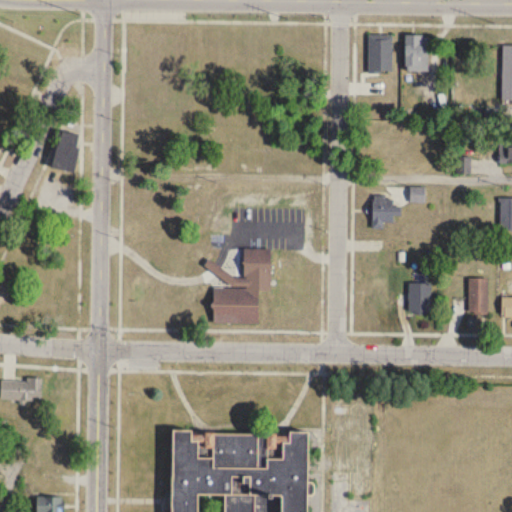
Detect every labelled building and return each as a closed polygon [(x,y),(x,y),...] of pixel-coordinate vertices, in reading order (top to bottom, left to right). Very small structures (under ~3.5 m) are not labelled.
[(125,73),(168,73),(168,48),(185,49),(186,24),(126,23),(125,73)] [(392,34),(369,34),(369,72),(392,72),(392,34)] [(405,36),(405,70),(427,70),(427,36),(405,36)] [(0,109),(11,115),(20,97),(0,87),(0,109)] [(77,136),(60,133),(54,166),(70,169),(77,136)] [(511,142),(501,142),(501,163),(511,163),(511,142)] [(500,231),(511,230),(511,198),(500,198),(500,231)] [(400,199),(372,199),(372,229),(384,229),(384,219),(400,219),(400,199)] [(271,249),(244,248),(243,270),(207,269),(207,275),(225,275),(224,288),(213,287),(212,320),(258,321),(259,290),(270,290),(271,249)] [(469,314),(487,314),(487,278),(469,278),(469,314)] [(431,283),(409,283),(409,312),(431,312),(431,283)] [(511,317),(511,297),(501,297),(501,317),(511,317)] [(1,379),(0,394),(0,400),(41,402),(42,381),(1,379)] [(169,511),(305,511),(306,434),(170,432),(169,511)] [(35,497),(35,511),(63,511),(64,497),(35,497)]
